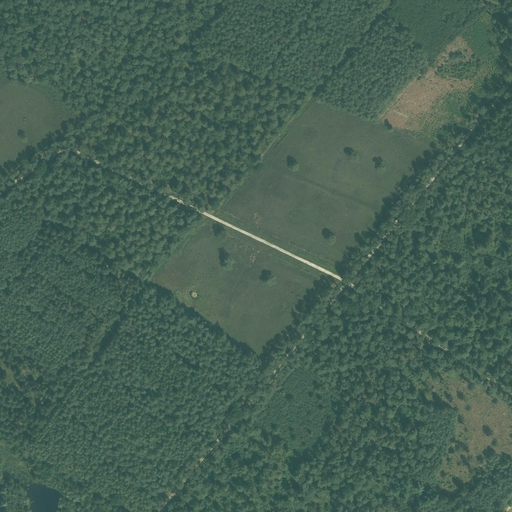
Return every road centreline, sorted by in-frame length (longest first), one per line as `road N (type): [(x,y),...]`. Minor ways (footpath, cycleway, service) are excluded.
road 1 (track): [(511,389),(344,279),(68,143),(0,191)]
road 2 (track): [(511,75),(156,511)]
road 3 (track): [(0,305),(81,365),(207,211)]
road 4 (track): [(210,212),(389,0)]
road 5 (track): [(311,91),(192,42),(231,0)]
